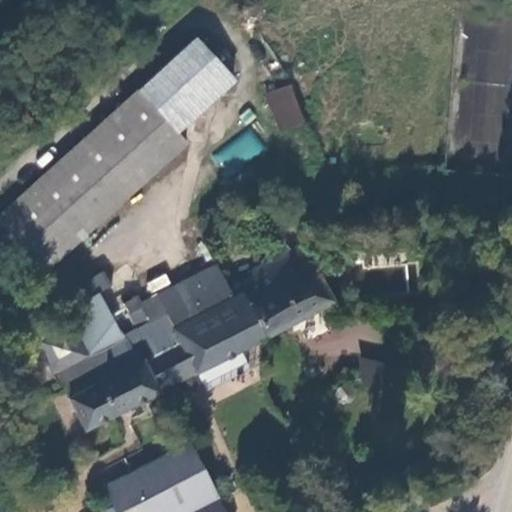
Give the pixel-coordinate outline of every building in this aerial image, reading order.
[(262,0),(232,0),(253,29),(273,15),(262,0)] [(511,123),(511,12),(461,10),(455,156),(497,157),(498,122),(511,123)] [(234,81),(196,39),(139,91),(0,219),(0,253),(31,287),(187,144),(178,133),(234,81)] [(290,85),(271,92),(286,130),(305,122),(290,85)] [(225,177),(265,151),(252,129),(211,155),(225,177)] [(87,435),(174,387),(331,302),(301,248),(227,289),(217,270),(142,310),(137,301),(123,308),(139,336),(124,344),(99,297),(110,291),(103,277),(68,297),(74,309),(64,315),(69,323),(33,342),(52,376),(55,374),(69,400),(68,400),(87,435)] [(358,392),(381,394),(385,361),(361,359),(358,392)] [(349,388),(346,388),(343,389),(340,390),(338,392),(337,395),(337,398),(338,401),(340,404),(342,406),(345,407),(348,406),(351,405),(354,403),(355,400),(356,397),(355,394),(354,392),(352,390),(349,388)] [(190,448),(169,459),(197,511),(204,511),(220,504),(190,448)] [(224,511),(220,504),(204,511),(197,511),(169,459),(106,492),(116,511),(224,511)]
